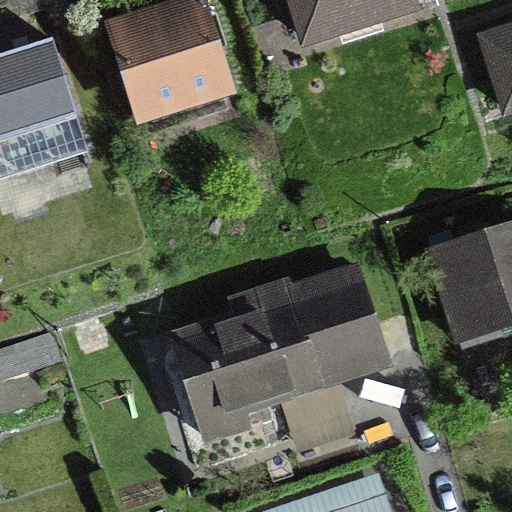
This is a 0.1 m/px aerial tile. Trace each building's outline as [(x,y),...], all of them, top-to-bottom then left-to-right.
[(229,91),(199,0),(185,0),(106,25),(137,121),(229,91)] [(412,0),(286,0),(305,56),(419,19),(412,0)] [(511,32),(479,42),(504,125),(511,122),(511,32)] [(50,43),(0,58),(0,174),(83,149),(50,43)] [(511,232),(429,257),(458,355),(511,339),(511,232)] [(241,337),(176,356),(205,454),(254,440),(250,426),(388,386),(361,293),(294,313),(288,292),(233,308),(241,337)] [(0,382),(56,364),(47,338),(0,354),(0,382)] [(384,511),(375,481),(275,511),(384,511)]
